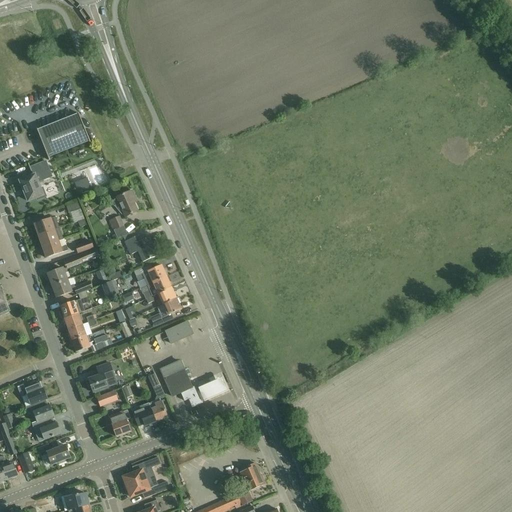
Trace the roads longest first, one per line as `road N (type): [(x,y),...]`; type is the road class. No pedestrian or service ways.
road 1 (primary): [(259,404),(126,102)]
road 2 (unclassified): [(59,359),(0,198)]
road 3 (tertiary): [(99,464),(259,404)]
